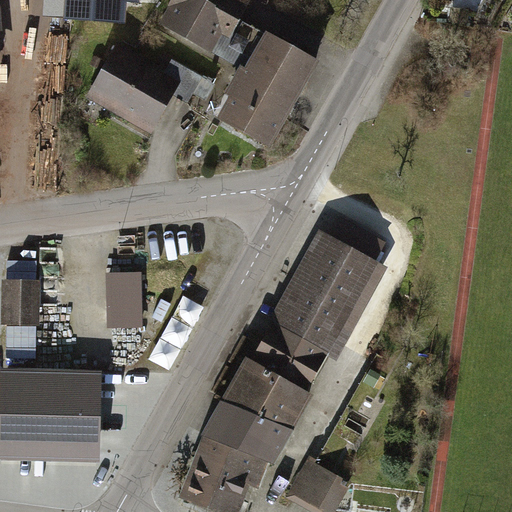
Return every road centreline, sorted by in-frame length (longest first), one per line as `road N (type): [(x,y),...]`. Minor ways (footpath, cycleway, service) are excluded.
road 1 (unknown): [(291,194),(381,235),(394,260),(330,401),(265,511)]
road 2 (residential): [(120,511),(291,194)]
road 3 (residential): [(291,194),(251,192),(0,225)]
road 4 (residential): [(291,194),(404,0)]
